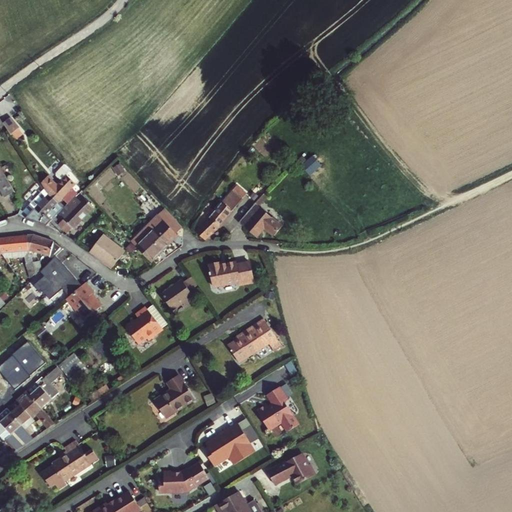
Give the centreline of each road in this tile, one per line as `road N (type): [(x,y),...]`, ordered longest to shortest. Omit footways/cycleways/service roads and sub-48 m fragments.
road 1 (track): [(280,248),(358,251),(511,173)]
road 2 (residential): [(0,470),(181,350)]
road 3 (residential): [(64,511),(232,408)]
